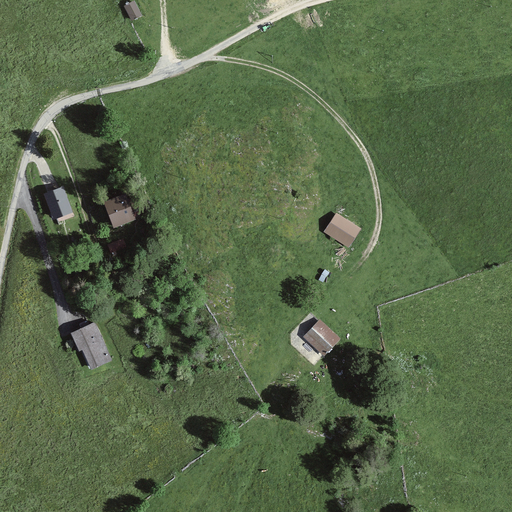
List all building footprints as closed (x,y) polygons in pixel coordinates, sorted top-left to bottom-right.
[(134,1),(124,6),(132,20),(142,15),(134,1)] [(63,187),(44,194),(53,220),(74,213),(63,187)] [(128,192),(103,202),(114,228),(139,218),(128,192)] [(362,229),(338,214),(326,232),(351,247),(362,229)] [(127,249),(124,238),(108,244),(112,255),(127,249)] [(341,339),(320,320),(304,337),(325,356),(341,339)] [(112,361),(95,322),(71,333),(80,352),(82,351),(91,370),(112,361)]
